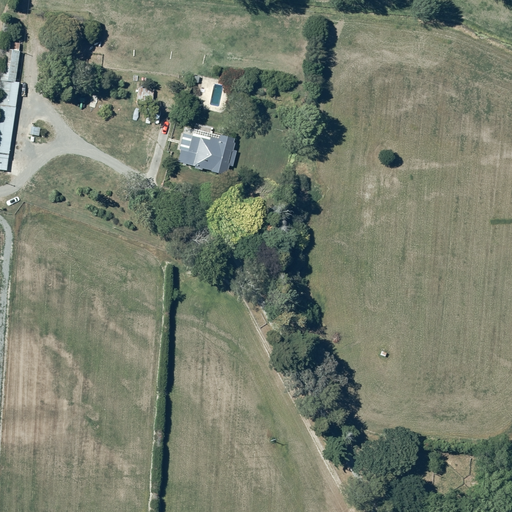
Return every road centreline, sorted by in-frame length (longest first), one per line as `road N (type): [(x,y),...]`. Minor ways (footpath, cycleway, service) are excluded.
road 1 (unknown): [(0,191),(100,227),(262,314),(372,511)]
road 2 (unknown): [(0,19),(15,25),(75,162)]
